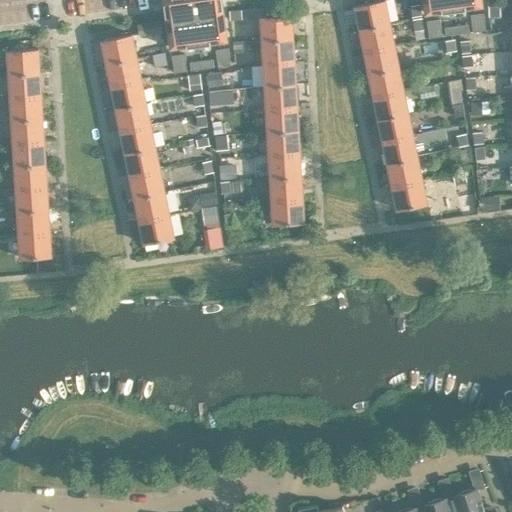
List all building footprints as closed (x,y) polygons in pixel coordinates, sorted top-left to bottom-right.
[(209,41),(227,39),(222,4),(221,0),(163,0),(165,11),(170,47),(187,44),(209,41)] [(379,0),(354,5),(359,28),(389,22),(384,0),(379,0)] [(464,7),(482,5),(481,0),(423,0),(425,12),(443,10),(464,7)] [(410,5),(412,16),(421,15),(419,4),(410,5)] [(488,5),(489,16),(500,15),(500,4),(490,5),(488,5)] [(229,18),(241,18),(241,10),(229,10),(229,18)] [(483,12),(470,14),(471,23),(484,21),(483,12)] [(260,16),(262,40),(292,38),(291,15),(260,16)] [(421,17),(412,19),(414,31),(422,29),(421,17)] [(139,35),(162,30),(159,18),(136,23),(139,35)] [(427,29),(440,27),(439,18),(426,20),(427,29)] [(472,31),(485,30),(484,21),(471,23),(472,31)] [(359,28),(363,51),(394,45),(389,22),(359,28)] [(459,33),(468,32),(467,24),(456,25),(457,33),(459,33)] [(445,35),(454,34),(457,33),(456,25),(444,27),(445,35)] [(441,35),(440,27),(427,29),(429,37),(441,35)] [(102,40),(106,63),(136,57),(132,34),(102,40)] [(293,61),(292,38),(262,40),(263,62),(293,61)] [(445,41),(446,52),(455,50),(454,39),(445,41)] [(242,40),(233,41),(234,53),(243,52),(242,40)] [(468,40),(460,41),(461,53),(470,51),(468,40)] [(363,51),(368,73),(398,67),(394,45),(363,51)] [(229,56),(228,47),(215,49),(216,57),(229,56)] [(7,49),(9,73),(39,71),(38,48),(7,49)] [(154,66),(166,64),(164,51),(152,54),(154,66)] [(172,63),(185,62),(184,53),(171,55),(172,63)] [(217,66),(230,64),(229,56),(216,57),(217,66)] [(462,57),(463,68),(473,67),(471,56),(462,57)] [(106,63),(111,86),(141,80),(136,57),(106,63)] [(214,67),(213,58),(201,60),(202,68),(214,67)] [(202,68),(201,60),(189,62),(190,70),(202,68)] [(295,84),(293,61),(263,62),(264,85),(295,84)] [(172,63),(174,72),(186,70),(185,62),(172,63)] [(457,66),(448,67),(449,78),(458,77),(457,66)] [(398,67),(368,73),(372,96),(403,90),(398,67)] [(218,71),(208,72),(209,84),(222,82),(220,70),(218,71)] [(39,71),(9,73),(10,96),(40,94),(39,71)] [(189,89),(201,87),(199,74),(187,75),(189,89)] [(475,89),(474,77),(466,78),(466,89),(475,89)] [(141,80),(111,86),(115,108),(145,102),(141,80)] [(296,107),(295,84),(264,85),(266,108),(296,107)] [(210,103),(221,103),(221,89),(209,89),(210,103)] [(403,90),(372,96),(377,118),(407,112),(403,90)] [(450,92),(452,103),(461,101),(459,90),(450,92)] [(204,104),(202,93),(193,94),(194,106),(204,104)] [(10,96),(11,119),(42,117),(40,94),(10,96)] [(145,102),(115,108),(120,130),(150,124),(145,102)] [(482,113),(481,102),(471,103),(472,114),(482,113)] [(453,105),(455,116),(463,115),(462,103),(453,105)] [(296,107),(266,108),(267,131),(297,129),(296,107)] [(407,112),(377,118),(382,141),(412,134),(407,112)] [(196,115),(197,127),(206,125),(205,114),(196,115)] [(42,117),(11,119),(13,141),(43,140),(42,117)] [(221,121),(212,123),(214,136),(223,134),(226,134),(225,123),(222,124),(221,121)] [(120,130),(124,152),(154,146),(152,134),(164,131),(162,122),(150,124),(120,130)] [(267,131),(268,154),(298,152),(297,129),(267,131)] [(474,143),(483,142),(481,131),(472,132),(474,143)] [(468,144),(465,133),(455,135),(458,146),(468,144)] [(382,141),(386,163),(416,157),(412,134),(382,141)] [(227,135),(215,136),(216,150),(228,149),(227,135)] [(210,145),(208,137),(196,139),(198,147),(210,145)] [(43,140),(13,141),(14,164),(44,162),(43,140)] [(124,152),(129,175),(159,169),(154,146),(124,152)] [(474,148),(476,159),(484,158),(483,147),(474,148)] [(459,152),(461,163),(469,162),(467,151),(459,152)] [(268,154),(269,177),(300,175),(298,152),(268,154)] [(386,163),(391,186),(421,179),(416,157),(386,163)] [(204,173),(213,171),(211,160),(202,162),(204,173)] [(44,162),(14,164),(15,187),(46,185),(44,162)] [(221,178),(232,177),(231,164),(220,165),(221,178)] [(159,169),(129,175),(133,197),(163,191),(159,169)] [(464,172),(452,175),(454,183),(466,181),(464,172)] [(271,199),(301,198),(300,175),(269,177),(271,199)] [(421,179),(391,186),(395,209),(426,203),(421,179)] [(229,180),(220,182),(222,193),(230,192),(229,180)] [(46,185),(15,187),(17,210),(47,208),(46,185)] [(163,191),(133,197),(138,219),(168,213),(163,191)] [(201,206),(216,204),(215,193),(200,195),(201,206)] [(187,197),(189,209),(201,206),(199,194),(187,197)] [(483,209),(497,208),(496,197),(482,197),(483,209)] [(301,198),(271,199),(272,223),(302,221),(301,198)] [(218,222),(216,206),(203,208),(206,224),(218,222)] [(17,210),(18,232),(48,231),(47,208),(17,210)] [(233,212),(224,213),(226,225),(235,224),(233,212)] [(168,213),(138,219),(142,242),(172,236),(168,213)] [(218,227),(207,229),(209,248),(221,246),(218,227)] [(50,254),(48,231),(18,232),(19,256),(50,254)] [(458,511),(497,511),(492,511),(483,511),(477,488),(454,495),(458,511)] [(450,511),(446,497),(423,504),(425,511),(450,511)]
